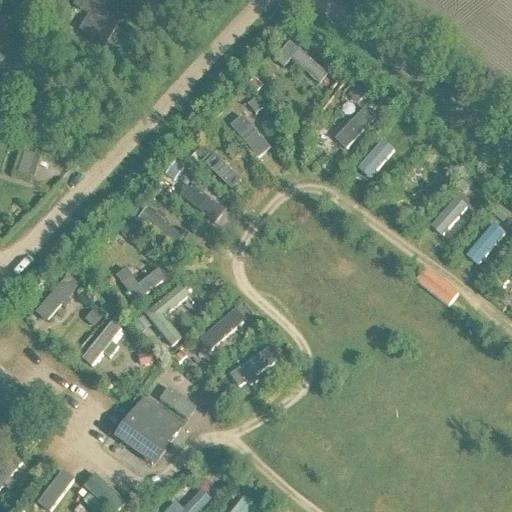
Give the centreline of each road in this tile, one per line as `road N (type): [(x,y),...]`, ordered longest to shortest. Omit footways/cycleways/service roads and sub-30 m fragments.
road 1 (track): [(511,331),(335,197),(297,194),(249,243),(243,266),(247,289),(303,338),(311,358),(306,382),(266,418)]
road 2 (track): [(0,370),(118,472),(155,480),(217,439),(232,441),(315,511)]
road 3 (unclassified): [(0,279),(270,0)]
road 4 (unclassified): [(511,152),(313,0)]
